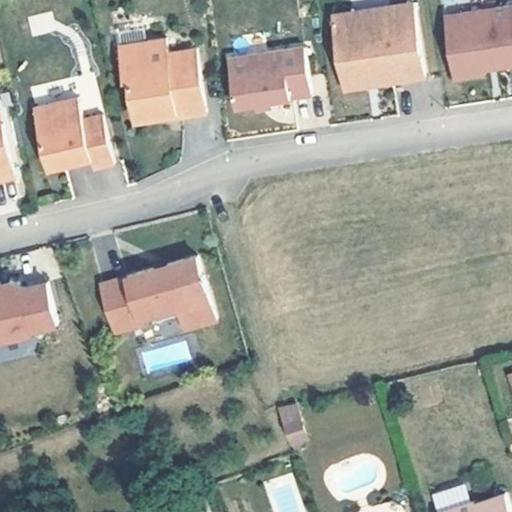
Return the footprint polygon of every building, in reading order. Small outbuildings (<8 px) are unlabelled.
[(404,0),(391,0),(379,3),(383,25),(327,35),(337,87),(359,82),(358,80),(374,77),(374,80),(418,72),(404,0)] [(511,0),(495,0),(452,7),(454,21),(439,23),(446,65),(453,70),(472,67),(476,60),(475,56),(491,54),(491,58),(511,54),(511,0)] [(323,13),(327,35),(383,25),(379,3),(323,13)] [(436,9),(439,23),(454,21),(452,7),(436,9)] [(157,37),(137,41),(139,51),(113,56),(118,80),(124,79),(131,121),(153,116),(152,111),(170,108),(171,113),(172,116),(200,111),(188,46),(160,52),(157,37)] [(111,46),(113,56),(139,51),(137,41),(111,46)] [(300,44),(224,55),(230,102),(251,98),(252,103),(268,101),(268,97),(307,91),(300,44)] [(101,115),(81,120),(76,97),(32,107),(46,170),(89,160),(91,168),(112,164),(101,115)] [(153,116),(171,113),(170,108),(152,111),(153,116)] [(0,179),(14,176),(0,127),(0,179)] [(112,331),(140,323),(138,316),(175,305),(182,327),(213,317),(193,252),(97,282),(112,331)] [(0,343),(36,335),(34,332),(61,326),(52,283),(27,289),(25,282),(17,283),(16,282),(3,284),(2,288),(0,288),(0,343)] [(286,423),(299,419),(294,402),(281,405),(286,423)] [(306,440),(299,419),(286,423),(291,444),(306,440)] [(511,511),(511,506),(507,492),(474,503),(473,499),(440,510),(440,511),(511,511)]
